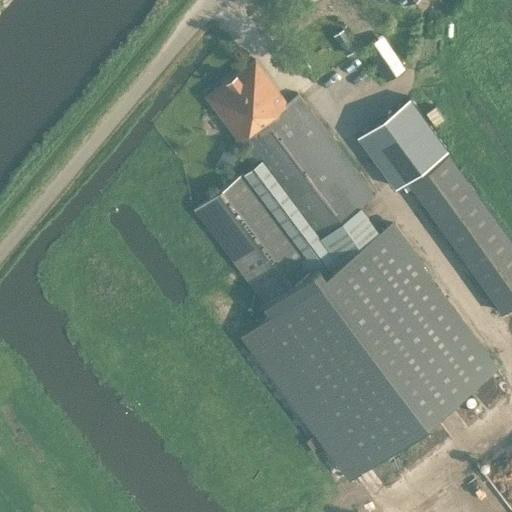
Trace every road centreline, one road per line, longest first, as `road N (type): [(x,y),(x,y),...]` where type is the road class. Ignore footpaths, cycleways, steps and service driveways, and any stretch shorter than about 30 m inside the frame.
road 1 (track): [(511,339),(277,49),(219,0)]
road 2 (tertiary): [(0,256),(212,0)]
